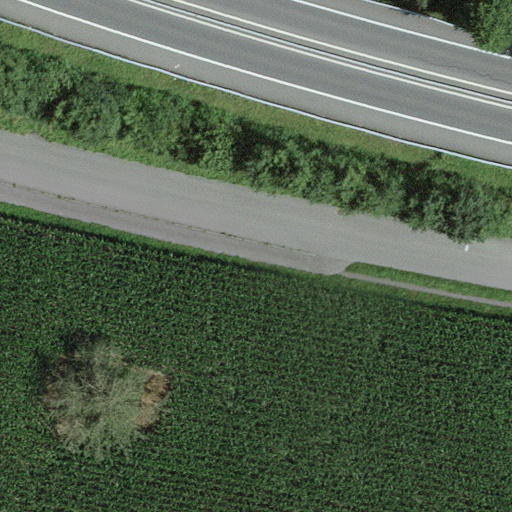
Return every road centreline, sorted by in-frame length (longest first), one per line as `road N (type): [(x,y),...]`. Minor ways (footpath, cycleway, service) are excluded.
road 1 (residential): [(0,152),(347,240),(511,265)]
road 2 (trunk): [(62,0),(511,125)]
road 3 (trunk): [(511,75),(228,0)]
